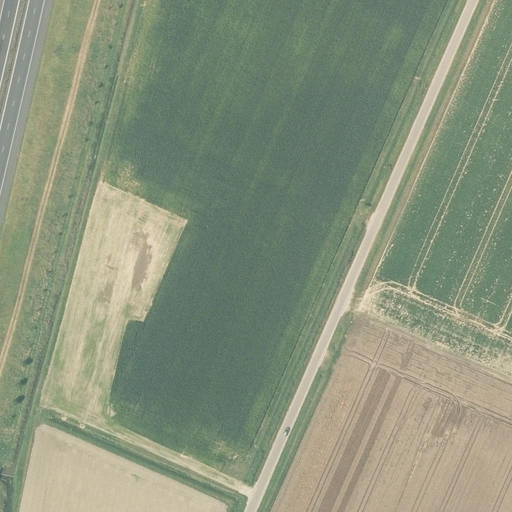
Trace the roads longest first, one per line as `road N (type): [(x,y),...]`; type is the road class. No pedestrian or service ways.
road 1 (unclassified): [(249,511),(473,0)]
road 2 (track): [(96,0),(0,390)]
road 3 (track): [(18,317),(30,224),(81,0)]
road 4 (motorway): [(0,159),(36,0)]
